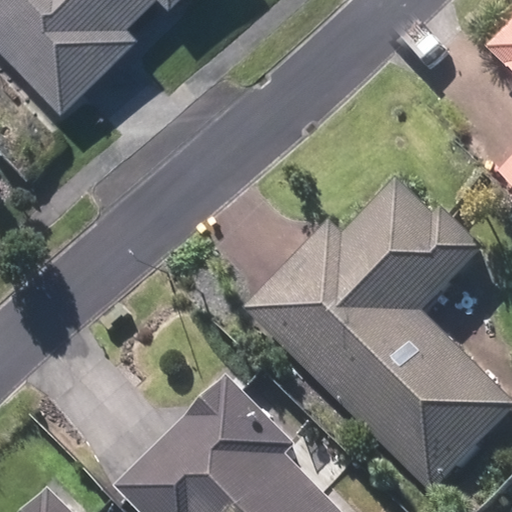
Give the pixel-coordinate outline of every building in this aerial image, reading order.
[(0,0),(0,38),(74,116),(149,44),(136,31),(169,0),(172,0),(184,12),(196,0),(0,0)] [(511,171),(508,176),(511,180),(511,44),(501,55),(511,65),(511,171)] [(258,314),(443,498),(511,428),(511,395),(434,319),(496,256),(455,215),(448,223),(414,189),(359,245),(343,230),(258,314)] [(345,511),(298,463),(307,454),(243,386),(129,494),(146,511),(345,511)] [(79,511),(65,497),(49,511),(79,511)]
